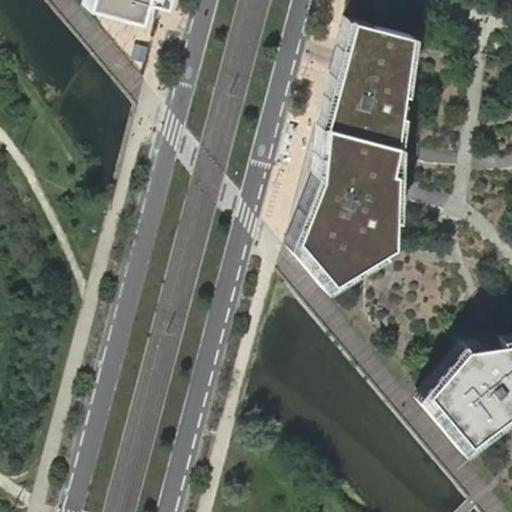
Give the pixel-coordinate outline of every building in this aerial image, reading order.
[(151,0),(159,2),(159,0),(81,0),(81,2),(133,15),(136,0),(151,0)] [(283,225),(324,273),(373,240),(351,209),(356,196),(384,205),(388,132),(406,24),(338,6),(315,114),(308,171),(283,225)] [(386,242),(384,205),(356,196),(351,209),(373,240),(386,242)] [(324,273),(283,225),(282,242),(316,282),(324,273)] [(420,388),(462,439),(506,406),(511,402),(511,335),(496,338),(503,359),(483,374),(461,345),(458,341),(420,388)] [(503,359),(496,338),(461,345),(483,374),(503,359)] [(462,439),(420,388),(413,397),(454,446),(462,439)]
